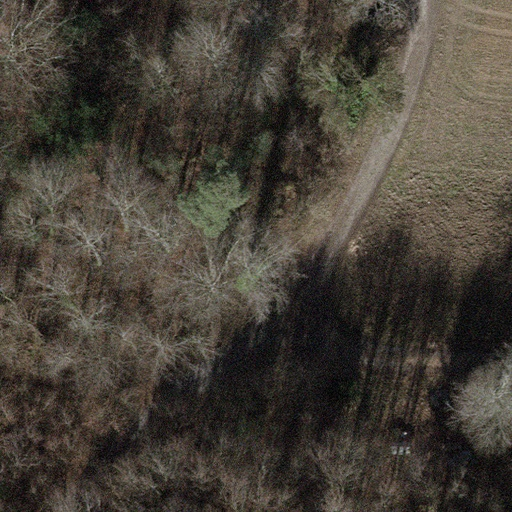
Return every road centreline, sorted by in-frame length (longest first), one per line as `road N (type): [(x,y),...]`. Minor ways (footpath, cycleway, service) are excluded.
road 1 (track): [(448,0),(251,360)]
road 2 (track): [(511,368),(251,360)]
road 3 (track): [(251,360),(74,511)]
